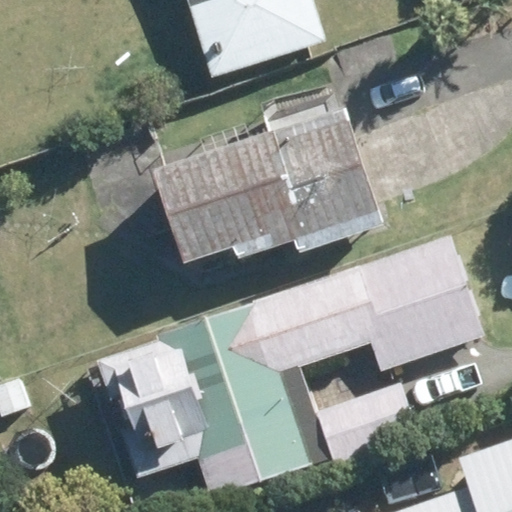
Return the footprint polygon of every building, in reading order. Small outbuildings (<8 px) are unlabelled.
[(184,0),(211,77),(320,39),(305,0),(184,0)] [(341,116),(147,175),(175,266),(229,250),(233,264),(290,246),(293,256),(377,231),(341,116)] [(126,136),(85,144),(95,188),(135,180),(126,136)] [(152,344),(95,363),(136,481),(195,461),(209,502),(330,461),(332,467),(415,439),(398,388),(312,418),(296,369),(369,343),(378,371),(480,336),(447,238),(151,339),(152,344)] [(16,380),(0,386),(0,417),(0,418),(28,407),(16,380)] [(511,511),(511,443),(455,465),(464,491),(407,511),(511,511)]
